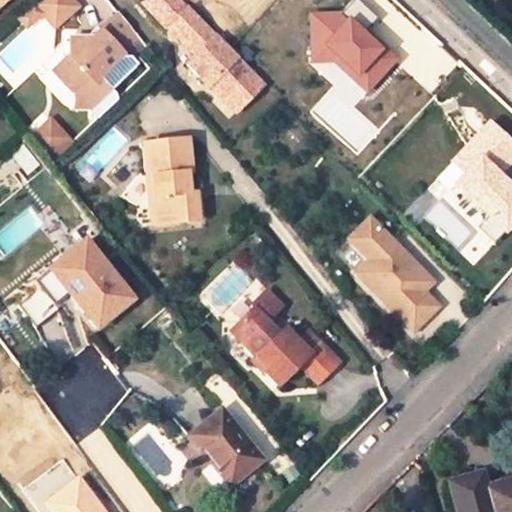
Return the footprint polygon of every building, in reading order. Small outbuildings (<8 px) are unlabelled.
[(75,6),(70,0),(38,0),(25,12),(33,21),(44,11),(55,24),(75,6)] [(236,114),(265,86),(180,0),(149,0),(143,6),(163,26),(172,17),(186,30),(177,40),(196,59),(185,68),(205,88),(208,85),(236,114)] [(146,45),(120,13),(92,37),(68,37),(70,57),(51,71),(69,92),(71,107),(89,107),(111,89),(99,76),(126,54),(135,54),(146,45)] [(163,26),(154,36),(185,68),(196,59),(177,40),(186,30),(172,17),(163,26)] [(51,123),(33,141),(50,162),(68,145),(51,123)] [(151,204),(154,226),(200,220),(195,193),(184,195),(181,173),(192,171),(187,139),(144,145),(151,204)] [(356,276),(414,332),(439,307),(423,292),(433,283),(368,220),(348,242),(369,263),(356,276)] [(96,330),(131,301),(83,242),(48,272),(72,301),(96,330)] [(72,301),(48,272),(33,284),(38,290),(17,308),(36,330),(72,301)] [(268,295),(241,324),(239,342),(258,360),(270,371),(267,375),(283,390),(304,369),(320,385),(342,364),(308,332),(297,342),(285,330),(279,335),(273,329),(288,313),(268,295)] [(241,324),(231,334),(239,342),(241,324)] [(258,360),(255,364),(267,375),(270,371),(258,360)] [(220,409),(187,437),(229,488),(263,460),(220,409)] [(511,511),(511,480),(483,488),(480,475),(448,484),(456,511),(511,511)] [(40,511),(101,511),(75,477),(36,506),(40,511)]
